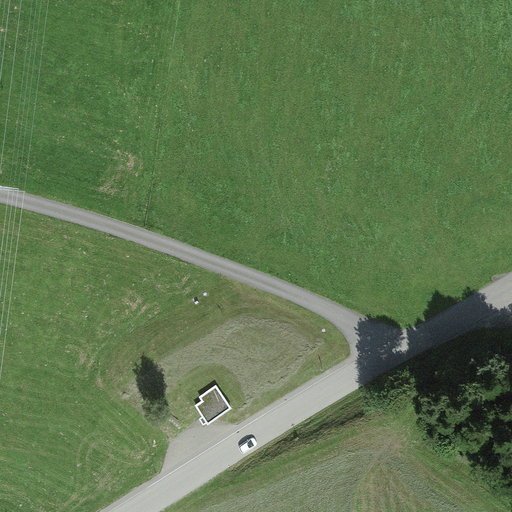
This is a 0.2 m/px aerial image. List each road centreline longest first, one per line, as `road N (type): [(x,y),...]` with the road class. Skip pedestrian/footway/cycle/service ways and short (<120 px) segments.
road 1 (residential): [(393,354),(351,322),(267,282),(0,194)]
road 2 (tertiary): [(131,511),(393,354)]
road 3 (tertiary): [(393,354),(511,284)]
